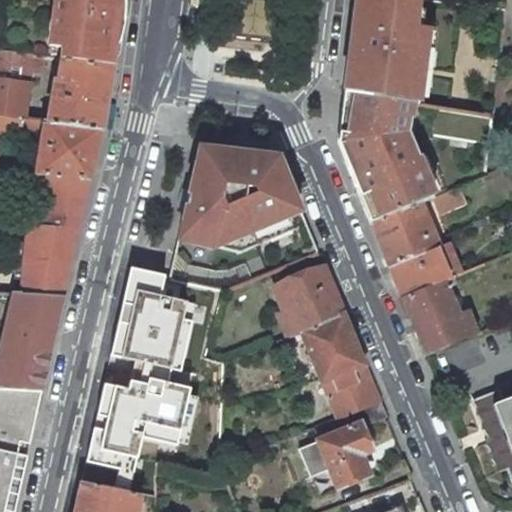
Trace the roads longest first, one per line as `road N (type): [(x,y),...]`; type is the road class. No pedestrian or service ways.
road 1 (unclassified): [(152,73),(48,511)]
road 2 (residential): [(458,511),(341,217),(303,133),(278,100)]
road 3 (residential): [(278,100),(152,73)]
